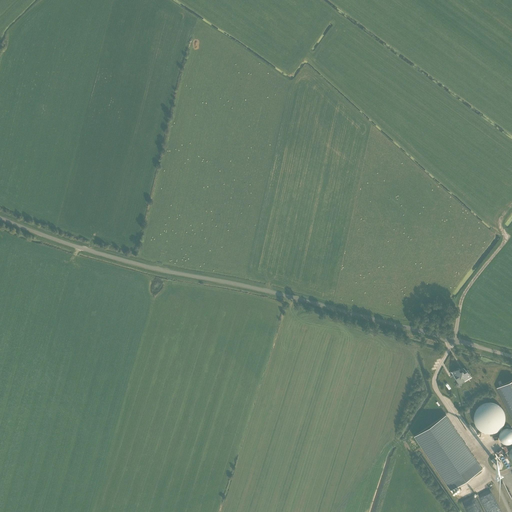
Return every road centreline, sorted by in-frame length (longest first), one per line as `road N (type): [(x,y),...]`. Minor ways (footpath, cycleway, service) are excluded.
road 1 (unclassified): [(0,218),(93,252),(511,356)]
road 2 (track): [(511,210),(500,226),(507,237),(456,301),(430,299),(407,328)]
